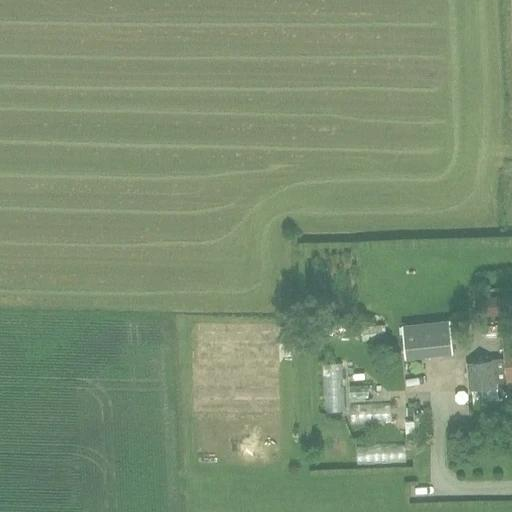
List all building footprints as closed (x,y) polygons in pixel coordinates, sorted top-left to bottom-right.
[(511,295),(481,298),(483,317),(511,313),(511,295)] [(450,321),(403,326),(406,360),(453,355),(450,321)] [(361,326),(362,342),(382,340),(380,324),(361,326)] [(505,360),(494,361),(467,364),(470,392),(471,392),(473,405),(497,404),(495,389),(497,389),(497,384),(511,382),(511,347),(503,348),(505,360)] [(329,414),(351,413),(349,369),(327,370),(329,414)] [(395,413),(393,405),(379,409),(372,384),(353,390),(362,423),(395,413)]
